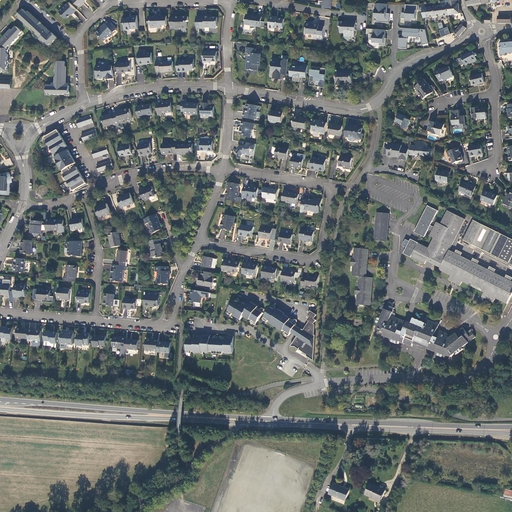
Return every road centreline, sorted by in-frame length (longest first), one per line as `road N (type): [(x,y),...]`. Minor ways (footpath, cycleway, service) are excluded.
road 1 (residential): [(222,170),(332,187),(320,253),(292,258),(200,237)]
road 2 (primary): [(238,422),(511,434)]
road 3 (primary): [(511,427),(238,417)]
road 4 (primary): [(238,417),(0,399)]
road 5 (primary): [(0,409),(238,422)]
road 6 (residential): [(377,102),(352,109),(229,88)]
road 7 (residential): [(229,88),(174,86),(85,103)]
road 8 (unclassified): [(238,422),(178,484),(137,506)]
road 9 (residential): [(97,320),(97,231),(85,196)]
road 10 (residential): [(100,188),(162,170),(222,170)]
road 11 (residential): [(184,274),(164,323),(97,320)]
